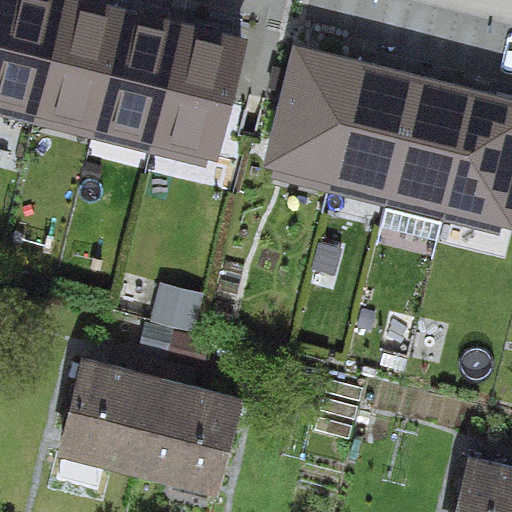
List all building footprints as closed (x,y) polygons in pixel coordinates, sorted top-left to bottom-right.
[(0,0),(0,90),(205,141),(230,38),(75,0),(0,0)] [(511,182),(511,98),(293,44),(265,154),(504,213),(511,182)] [(137,351),(161,356),(167,331),(143,325),(137,351)] [(163,360),(193,367),(199,342),(169,335),(163,360)] [(244,374),(265,379),(271,358),(249,352),(244,374)] [(57,447),(135,466),(161,364),(133,357),(129,373),(79,361),(57,447)] [(188,371),(161,364),(135,466),(212,486),(234,400),(184,387),(188,371)] [(452,511),(511,511),(511,470),(466,459),(452,511)]
